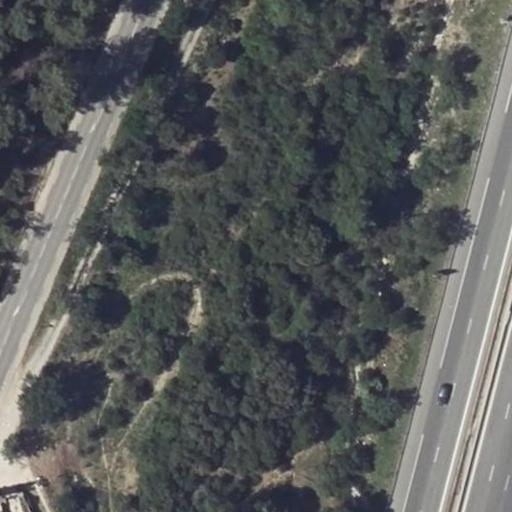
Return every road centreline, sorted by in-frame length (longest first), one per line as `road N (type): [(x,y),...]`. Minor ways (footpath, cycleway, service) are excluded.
road 1 (primary): [(149,0),(0,350)]
road 2 (motorway): [(511,163),(422,511)]
